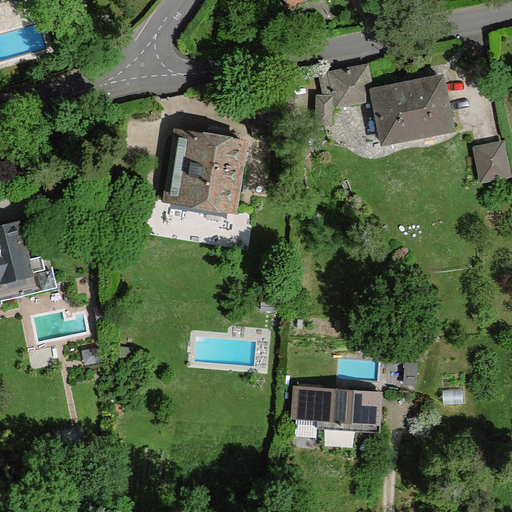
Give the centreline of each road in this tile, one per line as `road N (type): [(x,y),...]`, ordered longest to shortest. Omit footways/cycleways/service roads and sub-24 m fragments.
road 1 (residential): [(135,71),(185,75),(511,14)]
road 2 (residential): [(0,113),(135,71)]
